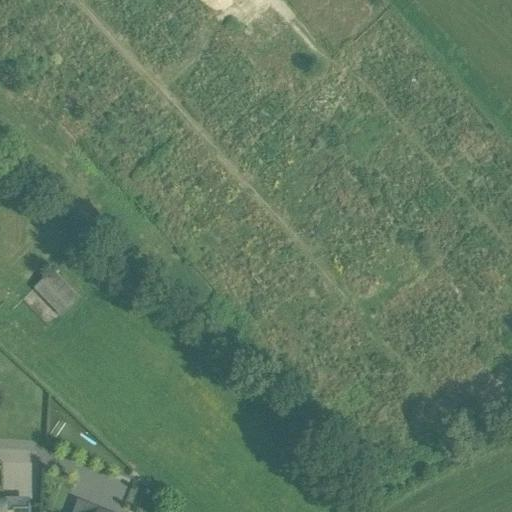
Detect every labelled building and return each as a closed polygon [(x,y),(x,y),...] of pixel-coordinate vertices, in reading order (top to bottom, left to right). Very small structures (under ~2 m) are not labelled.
[(47,0),(44,0),(29,15),(42,29),(32,39),(48,56),(58,47),(76,31),(47,0)] [(64,0),(85,23),(103,7),(108,12),(118,3),(115,0),(64,0)] [(338,0),(334,4),(333,4),(349,21),(350,20),(372,0),(338,0)] [(384,0),(372,0),(350,20),(366,38),(386,19),(395,29),(414,11),(405,1),(394,11),(384,0)] [(511,0),(497,0),(510,15),(511,13),(511,0)] [(511,13),(510,15),(500,24),(507,31),(511,26),(511,13)] [(193,15),(169,38),(183,54),(208,32),(193,15)] [(408,43),(388,62),(404,79),(433,53),(417,36),(428,26),(419,16),(400,34),(408,43)] [(167,24),(154,35),(161,44),(174,33),(167,24)] [(457,31),(449,38),(458,47),(466,41),(457,31)] [(208,32),(183,54),(197,70),(222,47),(208,32)] [(0,39),(0,75),(7,83),(8,82),(20,71),(25,67),(33,76),(43,66),(27,49),(17,58),(0,39)] [(222,47),(197,70),(211,85),(236,62),(222,47)] [(404,79),(403,80),(418,97),(419,96),(448,70),(433,53),(404,79)] [(478,54),(471,61),(479,70),(487,64),(478,54)] [(236,62),(211,85),(224,100),(250,77),(236,62)] [(487,64),(479,70),(488,80),(496,73),(487,64)] [(98,66),(81,82),(89,90),(103,76),(98,66)] [(448,70),(419,96),(434,112),(463,86),(448,70)] [(45,97),(20,71),(8,82),(34,109),(45,97)] [(182,74),(174,83),(179,89),(187,82),(182,74)] [(250,77),(224,100),(238,115),(263,92),(250,77)] [(187,82),(179,89),(184,96),(193,89),(187,82)] [(463,86),(434,112),(448,128),(477,102),(463,86)] [(263,92),(238,115),(253,131),(278,108),(263,92)] [(86,95),(53,124),(70,142),(84,129),(94,139),(111,123),(102,113),(86,95)] [(448,128),(447,129),(463,146),(464,145),(493,118),(477,102),(448,128)] [(209,103),(198,113),(204,121),(216,111),(209,103)] [(216,111),(204,121),(212,128),(223,119),(216,111)] [(493,118),(464,145),(480,163),(500,144),(509,153),(511,150),(511,131),(508,135),(493,118)] [(260,125),(243,141),(250,150),(267,134),(260,125)] [(305,138),(280,161),(295,178),(320,155),(305,138)] [(281,148),(267,162),(273,169),(287,155),(281,148)] [(320,155),(295,178),(309,193),(334,170),(320,155)] [(334,170),(309,193),(323,207),(347,185),(334,170)] [(173,178),(140,208),(156,225),(171,212),(181,222),(198,206),(189,196),(173,178)] [(347,185),(323,208),(336,223),(361,200),(347,185)] [(291,197),(283,205),(289,211),(296,203),(291,197)] [(361,200),(336,223),(350,238),(375,215),(361,200)] [(296,203),(289,211),(294,218),(302,211),(296,203)] [(238,213),(227,222),(244,243),(256,232),(238,213)] [(375,215),(350,238),(365,254),(390,232),(375,215)] [(198,253),(183,266),(199,284),(232,254),(215,237),(206,226),(188,242),(198,253)] [(322,226),(312,235),(316,241),(327,232),(322,226)] [(327,232),(316,241),(321,247),(332,239),(327,232)] [(373,247),(357,262),(358,262),(366,271),(380,255),(373,247)] [(418,267),(410,275),(428,290),(436,280),(418,267)] [(79,298),(52,270),(33,289),(60,317),(79,298)] [(420,284),(404,302),(436,329),(451,311),(420,284)] [(404,302),(389,320),(420,347),(436,329),(404,302)] [(290,331),(276,344),(292,362),(324,332),(308,314),(299,304),(281,320),(290,331)] [(379,311),(370,321),(389,337),(397,328),(379,311)] [(366,371),(349,391),(379,417),(396,398),(375,379),(384,369),(366,353),(357,363),(366,371)] [(12,511),(2,511),(2,503),(0,502),(0,511),(27,511),(12,511)]
